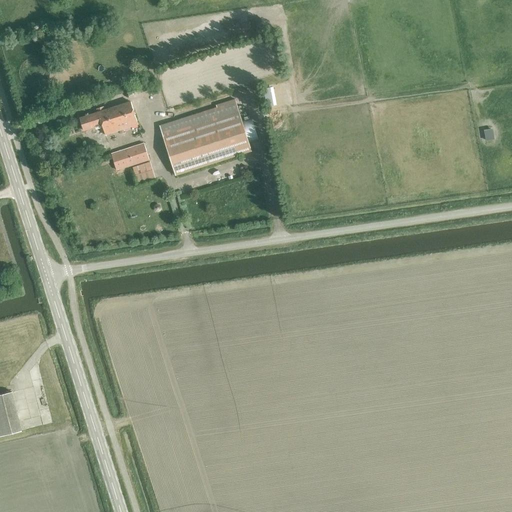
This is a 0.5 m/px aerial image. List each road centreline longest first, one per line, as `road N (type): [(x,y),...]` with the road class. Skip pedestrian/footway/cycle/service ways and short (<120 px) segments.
road 1 (unclassified): [(47,275),(511,205)]
road 2 (tertiary): [(122,511),(47,275)]
road 3 (tertiary): [(47,275),(0,133)]
